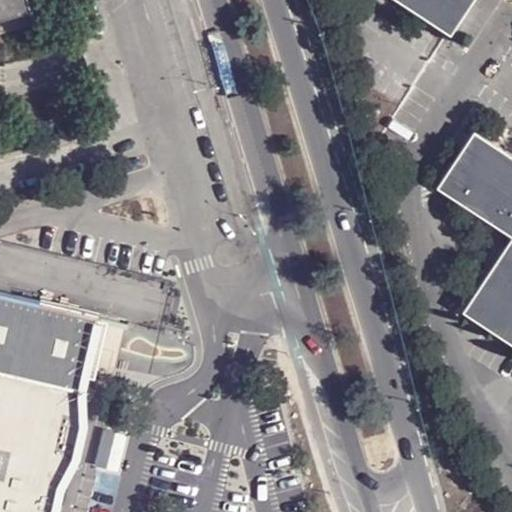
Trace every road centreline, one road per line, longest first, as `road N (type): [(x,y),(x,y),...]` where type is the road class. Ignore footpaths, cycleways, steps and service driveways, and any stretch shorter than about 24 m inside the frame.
road 1 (tertiary): [(213,0),(362,473)]
road 2 (tertiary): [(410,462),(273,0)]
